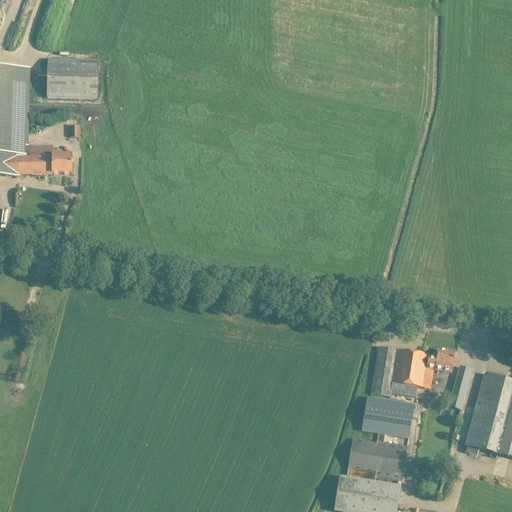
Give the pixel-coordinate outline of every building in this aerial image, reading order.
[(46,99),(97,100),(99,62),(47,60),(46,99)] [(0,176),(19,177),(19,176),(53,176),(53,175),(72,175),(72,155),(62,155),(62,152),(53,152),(53,147),(26,147),(28,70),(0,68),(0,176)] [(79,139),(79,127),(70,126),(70,139),(79,139)] [(339,478),(333,511),(397,511),(401,488),(375,483),(376,477),(402,481),(408,447),(384,443),(385,436),(396,438),(409,440),(414,410),(389,406),(391,395),(416,399),(417,389),(425,390),(428,367),(436,368),(436,372),(452,375),(453,368),(453,364),(455,354),(438,351),(437,358),(429,357),(429,356),(379,348),(370,404),(366,403),(365,413),(362,433),(377,435),(376,444),(352,440),(346,479),(339,478)] [(459,369),(451,401),(463,404),(471,372),(459,369)] [(511,381),(485,375),(465,447),(467,447),(466,454),(477,457),(479,451),(511,459),(511,381)]
